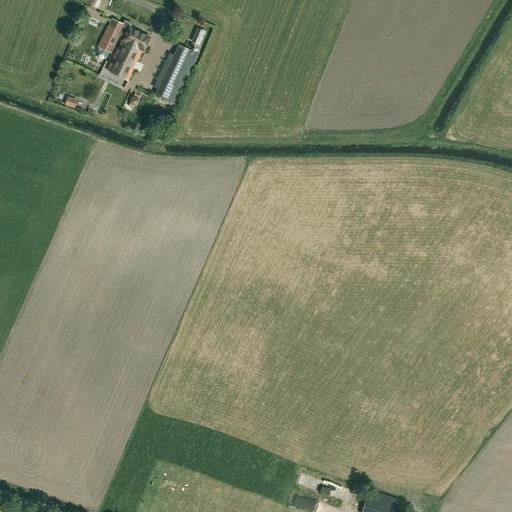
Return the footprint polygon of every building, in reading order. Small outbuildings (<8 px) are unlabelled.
[(112,20),(99,47),(96,53),(100,54),(99,56),(99,58),(100,60),(103,59),(104,56),(108,58),(111,53),(119,36),(123,38),(107,71),(128,81),(142,50),(144,51),(150,38),(112,20)] [(155,88),(177,98),(193,65),(171,55),(155,88)] [(72,109),(73,101),(63,99),(62,107),(72,109)] [(300,474),(297,484),(344,502),(348,492),(300,474)] [(370,490),(361,511),(394,511),(399,501),(370,490)]
